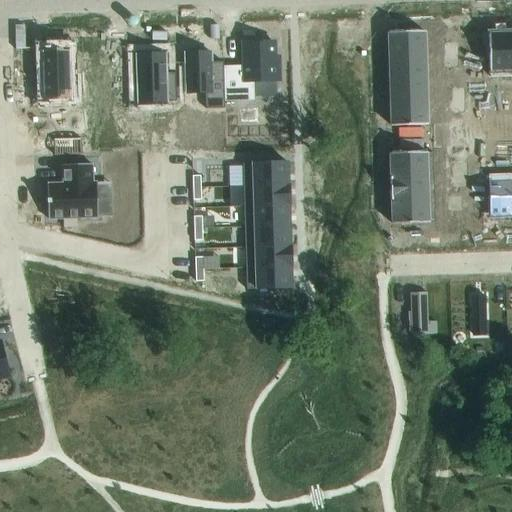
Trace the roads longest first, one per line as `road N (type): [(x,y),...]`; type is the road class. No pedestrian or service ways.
road 1 (residential): [(0,59),(8,253),(35,372)]
road 2 (residential): [(302,0),(310,282)]
road 3 (residential): [(511,260),(372,265)]
